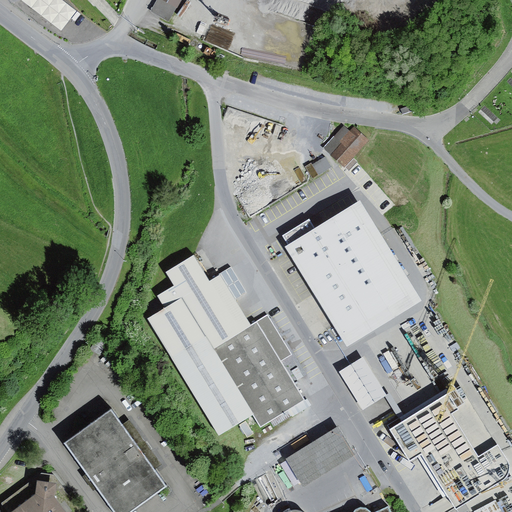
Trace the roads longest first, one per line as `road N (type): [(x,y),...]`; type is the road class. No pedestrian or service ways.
road 1 (residential): [(211,78),(230,211),(421,511)]
road 2 (secondary): [(72,70),(112,142),(119,236),(91,312),(22,416)]
road 3 (unknown): [(329,363),(425,299),(414,270),(343,179)]
road 4 (residential): [(429,139),(407,126),(329,115),(211,78)]
road 5 (unknown): [(460,511),(496,491),(508,471),(502,439),(465,379)]
road 6 (residential): [(211,78),(113,48),(72,70)]
road 7 (unclassified): [(97,511),(22,416)]
